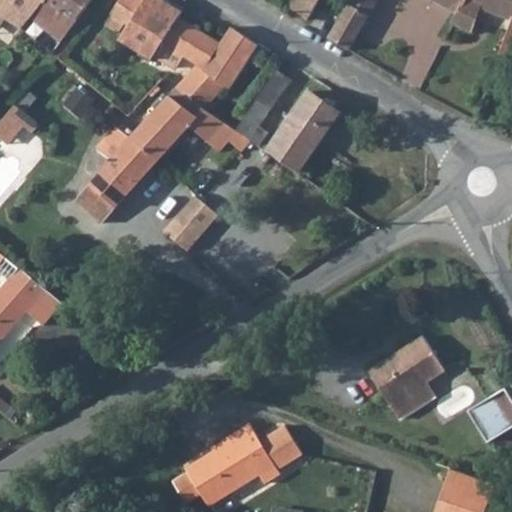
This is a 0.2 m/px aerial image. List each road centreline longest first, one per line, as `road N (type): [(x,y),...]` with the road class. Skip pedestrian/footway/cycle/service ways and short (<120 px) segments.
road 1 (residential): [(465,201),(0,479)]
road 2 (residential): [(223,0),(473,157)]
